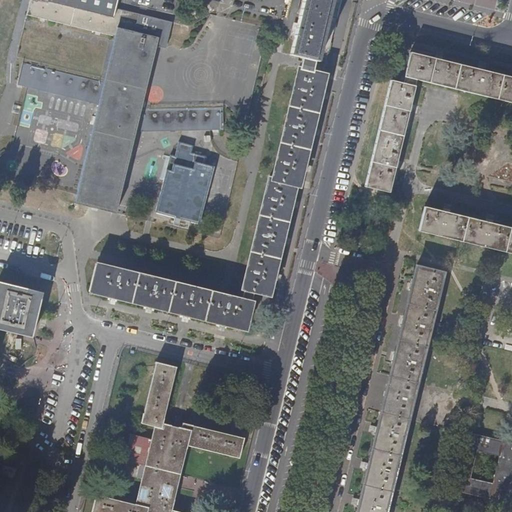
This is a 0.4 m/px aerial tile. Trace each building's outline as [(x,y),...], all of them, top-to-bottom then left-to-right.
[(113,17),(44,0),(30,0),(26,14),(73,27),(78,28),(118,37),(109,75),(106,83),(24,63),(19,85),(101,106),(76,202),(116,212),(137,132),(225,133),(225,117),(225,110),(142,109),(158,48),(166,50),(173,23),(116,8),(113,17)] [(44,0),(113,17),(116,8),(117,0),(44,0)] [(302,0),(299,16),(293,38),(290,54),(302,57),(305,58),(308,59),(316,61),(326,63),(327,56),(336,20),(341,0),(302,0)] [(494,9),(496,1),(491,0),(475,0),(474,5),(494,9)] [(441,60),(443,51),(436,50),(434,58),(441,60)] [(511,77),(504,75),(484,70),(476,68),(455,63),(441,60),(434,58),(410,52),(402,83),(391,81),(382,115),(374,146),(365,187),(389,193),(391,184),(395,168),(397,160),(402,143),(406,124),(408,117),(416,86),(414,86),(416,80),(434,84),(480,95),(511,102),(511,77)] [(246,329),(252,303),(251,302),(252,299),(254,292),(269,295),(274,278),(281,250),(288,221),(295,195),(298,185),(299,186),(306,160),(311,139),(317,115),(323,92),(327,75),(323,74),(314,72),(315,64),(316,61),(308,59),(305,58),(304,62),(303,69),(299,68),(293,95),(285,124),(277,157),(272,179),(271,178),(265,204),(257,233),(247,271),(243,288),(244,289),(247,290),(246,297),(245,300),(242,300),(222,295),(183,285),(128,271),(98,264),(91,291),(127,300),(186,315),(225,324),(246,329)] [(484,70),(486,61),(478,60),(476,68),(484,70)] [(325,65),(326,63),(316,61),(315,64),(314,72),(323,74),(325,65)] [(414,126),(416,119),(408,117),(406,124),(414,126)] [(155,212),(198,224),(213,167),(205,165),(207,158),(191,154),(193,147),(178,143),(175,157),(170,155),(155,212)] [(403,170),(405,162),(397,160),(395,168),(403,170)] [(450,213),(452,206),(445,204),(443,212),(450,213)] [(511,228),(493,224),(486,222),(450,213),(443,212),(424,207),(418,231),(444,237),(495,249),(511,253),(511,228)] [(493,224),(495,216),(488,214),(486,222),(493,224)] [(444,274),(431,270),(421,268),(417,267),(408,301),(403,322),(396,351),(390,375),(382,405),(379,420),(372,449),(362,490),(356,511),(384,511),(386,505),(392,483),(400,450),(406,425),(413,397),(419,373),(424,353),(431,323),(437,300),(444,274)] [(0,329),(31,337),(34,329),(43,293),(0,281),(0,329)] [(148,465),(146,471),(143,483),(138,504),(136,504),(123,501),(96,494),(91,511),(181,511),(173,510),(176,499),(168,498),(174,475),(181,447),(188,448),(189,445),(189,442),(223,450),(240,454),(244,438),(223,433),(200,427),(183,423),(182,427),(163,423),(164,418),(161,417),(168,389),(174,367),(156,362),(147,397),(144,412),(143,412),(140,422),(155,426),(157,427),(154,439),(152,438),(136,434),(135,439),(130,438),(126,455),(130,456),(129,461),(146,465),(148,465)] [(170,397),(177,367),(174,367),(168,389),(161,417),(164,418),(170,397)] [(511,444),(480,437),(465,433),(453,482),(451,491),(509,505),(511,494),(511,444)] [(240,454),(223,450),(189,442),(189,445),(207,449),(240,457),(240,454)] [(176,499),(184,468),(188,448),(181,447),(174,475),(168,498),(176,499)] [(14,477),(16,468),(3,465),(1,474),(14,477)] [(146,471),(148,465),(146,465),(144,470),(136,504),(138,504),(143,483),(146,471)]
